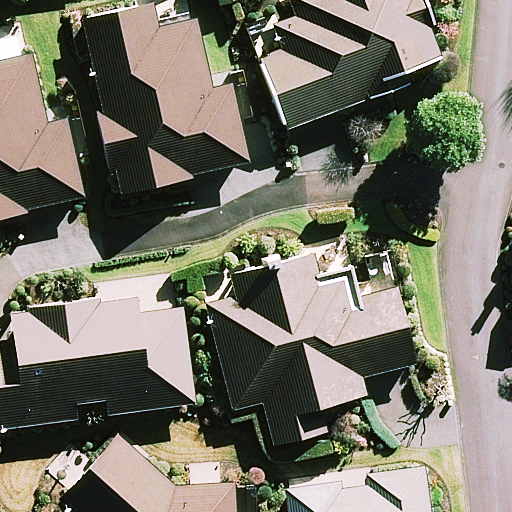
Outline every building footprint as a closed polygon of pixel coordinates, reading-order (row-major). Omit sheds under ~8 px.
[(260,57),(286,127),(398,87),(393,75),(438,59),(416,0),(289,0),(296,20),(276,27),(284,49),(260,57)] [(154,7),(85,22),(105,115),(99,117),(112,172),(117,171),(122,194),(246,167),(229,91),(212,95),(196,24),(159,32),(154,7)] [(0,216),(81,199),(64,123),(47,127),(31,56),(0,62),(0,216)] [(238,297),(208,304),(233,409),(265,401),(275,444),(325,433),(319,407),(368,396),(364,377),(410,366),(393,295),(344,306),(336,274),(320,278),(316,259),(233,278),(238,297)] [(0,347),(0,428),(75,419),(73,404),(110,400),(112,414),(193,404),(182,313),(136,319),(133,300),(13,315),(16,345),(0,347)] [(233,511),(233,486),(174,489),(118,437),(61,499),(73,511),(233,511)] [(428,511),(422,471),(286,493),(288,511),(428,511)]
